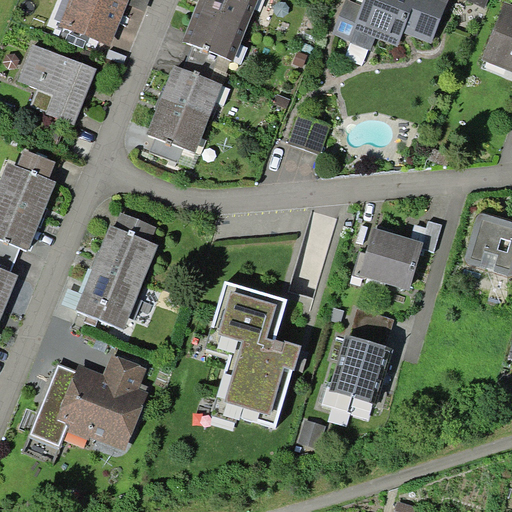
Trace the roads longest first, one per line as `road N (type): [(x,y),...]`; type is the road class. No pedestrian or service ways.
road 1 (residential): [(98,165),(178,201),(248,205),(511,177)]
road 2 (track): [(511,432),(262,511)]
road 3 (residential): [(0,394),(98,165)]
road 4 (residential): [(98,165),(165,0)]
